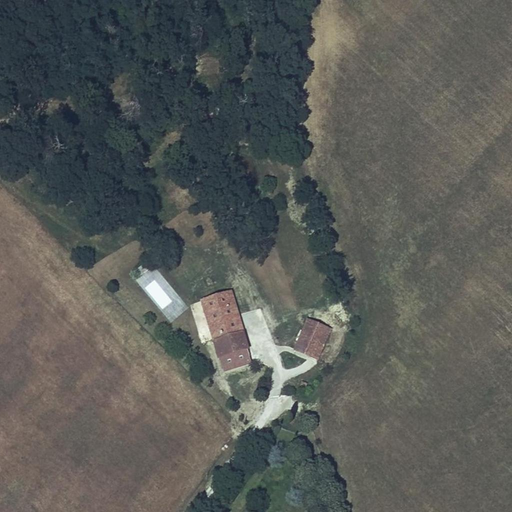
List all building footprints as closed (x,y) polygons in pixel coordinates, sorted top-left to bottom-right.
[(127,272),(132,277),(142,268),(136,263),(127,272)] [(215,343),(243,334),(228,292),(201,302),(215,343)] [(310,355),(319,336),(325,339),(329,332),(306,322),(295,348),(310,355)] [(199,327),(202,342),(209,340),(207,326),(199,327)] [(247,349),(243,334),(215,343),(219,357),(247,349)] [(319,336),(310,355),(317,358),(325,339),(319,336)]
